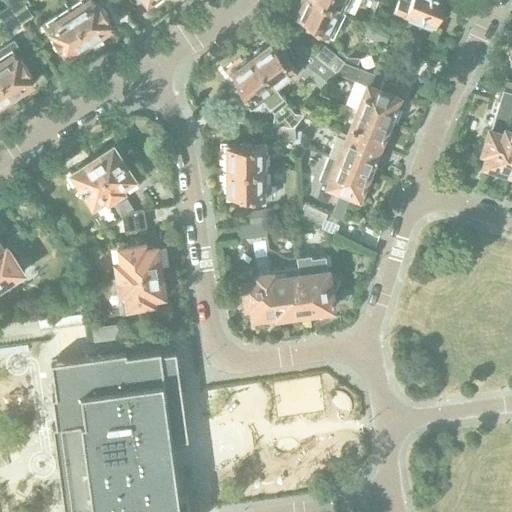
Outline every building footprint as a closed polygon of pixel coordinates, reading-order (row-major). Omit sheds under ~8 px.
[(21,24),(33,16),(22,0),(18,0),(17,1),(9,7),(21,24)] [(110,20),(101,6),(103,5),(99,0),(79,0),(67,8),(91,44),(100,38),(103,33),(111,28),(107,22),(110,20)] [(346,14),(343,12),(320,0),(300,0),(300,2),(302,6),(297,16),(310,23),(308,26),(327,36),(334,23),(340,26),(346,14)] [(320,0),(343,12),(349,0),(320,0)] [(444,9),(447,0),(446,0),(410,0),(409,3),(400,0),(398,0),(394,11),(401,15),(434,28),(441,10),(444,9)] [(21,24),(9,7),(0,12),(0,16),(10,32),(21,24)] [(91,44),(67,8),(41,25),(50,39),(53,37),(62,51),(64,50),(68,56),(77,50),(83,49),(91,44)] [(0,79),(13,99),(22,94),(25,89),(28,87),(30,87),(32,85),(33,83),(33,81),(32,79),(30,77),(29,76),(31,75),(20,56),(19,57),(18,56),(22,53),(14,40),(0,48),(0,79)] [(301,65),(291,53),(287,57),(283,52),(280,55),(272,43),(263,50),(258,49),(254,52),(253,57),(252,58),(273,86),(301,65)] [(344,62),(347,57),(339,51),(336,55),(324,45),(315,56),(318,58),(336,73),(344,62)] [(273,86),(252,58),(250,59),(246,59),(241,62),(241,66),(231,73),(240,85),(237,87),(250,103),(273,86)] [(13,99),(0,79),(0,105),(5,104),(13,99)] [(394,107),(398,97),(392,94),(392,92),(377,86),(376,88),(367,84),(357,109),(393,124),(399,109),(394,107)] [(506,172),(511,154),(511,130),(505,129),(511,107),(511,106),(511,90),(501,88),(497,102),(500,103),(493,125),(491,124),(483,152),(488,153),(484,165),(488,166),(488,167),(502,171),(503,171),(506,172)] [(316,121),(320,111),(311,108),(307,117),(316,121)] [(387,139),(393,124),(357,109),(348,135),(378,147),(382,139),(383,139),(383,138),(387,139)] [(294,127),(303,115),(275,112),(273,125),(294,127)] [(295,141),(295,131),(294,127),(273,125),(271,138),(295,141)] [(378,147),(348,135),(338,131),(328,157),(373,174),(380,158),(376,157),(376,156),(375,155),(378,147)] [(264,170),(264,142),(242,142),(242,145),(228,145),(228,156),(225,160),(225,165),(228,168),(228,170),(264,170)] [(133,175),(143,169),(130,150),(120,156),(113,145),(93,158),(117,196),(137,182),(133,175)] [(367,189),(373,174),(328,157),(319,181),(328,185),(359,197),(362,188),(363,189),(364,188),(367,189)] [(117,196),(93,158),(71,173),(96,210),(117,196)] [(264,186),(264,170),(228,170),(228,172),(224,175),(224,181),(228,184),(228,195),(242,195),(242,199),(271,199),(271,186),(264,186)] [(133,210),(126,200),(120,203),(128,214),(133,211),(133,210)] [(327,215),(304,204),(298,201),(299,215),(322,226),(327,215)] [(128,214),(120,203),(116,206),(122,216),(122,217),(128,214)] [(275,220),(273,208),(248,211),(250,224),(275,220)] [(146,228),(143,210),(133,211),(128,214),(122,217),(124,231),(146,228)] [(266,236),(264,223),(237,227),(239,240),(266,236)] [(75,236),(67,224),(60,229),(68,241),(75,236)] [(11,244),(23,236),(19,231),(7,239),(11,244)] [(14,249),(26,242),(23,236),(11,244),(14,249)] [(113,263),(115,278),(160,271),(159,266),(160,266),(158,251),(157,251),(156,247),(145,249),(144,244),(121,247),(123,261),(113,263)] [(3,249),(0,251),(0,298),(4,297),(5,298),(6,298),(5,297),(10,289),(6,282),(22,272),(8,250),(6,247),(3,249)] [(277,314),(271,270),(269,256),(254,258),(257,280),(248,281),(247,277),(243,277),(247,306),(252,306),(253,317),(257,317),(257,318),(272,316),(272,315),(277,314)] [(305,313),(299,275),(299,272),(298,267),(271,270),(277,314),(277,316),(305,313)] [(163,295),(162,291),(163,291),(161,276),(160,276),(160,271),(115,278),(115,279),(110,279),(112,295),(119,294),(124,319),(142,316),(141,312),(157,310),(154,297),(163,295)] [(338,280),(330,273),(328,273),(327,271),(299,275),(305,313),(333,309),(332,302),(333,302),(333,299),(331,299),(330,289),(333,288),(338,280)] [(88,310),(86,298),(62,301),(64,313),(88,310)] [(118,339),(116,325),(92,329),(94,342),(118,339)] [(126,351),(82,357),(57,360),(51,361),(56,395),(52,396),(56,424),(52,425),(57,460),(64,511),(189,511),(187,494),(182,494),(180,479),(178,479),(172,440),(188,438),(180,386),(176,351),(160,353),(160,350),(126,355),(126,351)]
